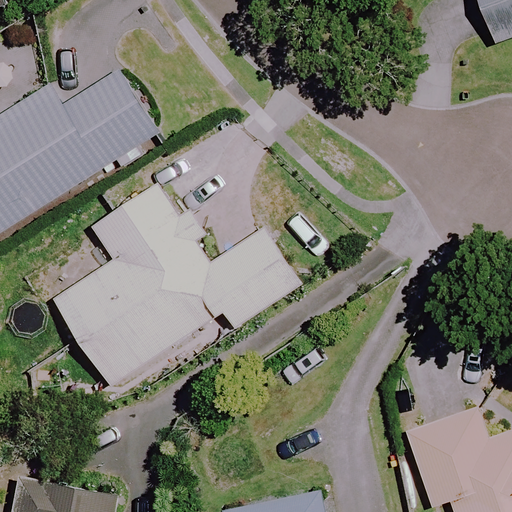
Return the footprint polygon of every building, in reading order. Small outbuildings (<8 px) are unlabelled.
[(0,0),(0,10),(12,7),(9,0),(0,0)] [(511,40),(511,0),(484,0),(501,44),(511,40)] [(0,238),(163,134),(124,73),(69,108),(56,87),(0,122),(0,238)] [(213,268),(162,187),(99,228),(121,262),(61,301),(115,386),(230,312),(240,329),(307,286),(272,230),(213,268)] [(332,254),(310,215),(286,227),(308,267),(332,254)] [(511,511),(511,427),(491,434),(483,409),(414,432),(438,508),(457,501),(460,511),(511,511)] [(117,511),(121,494),(31,476),(23,511),(117,511)] [(333,511),(329,491),(231,511),(230,511),(333,511)]
